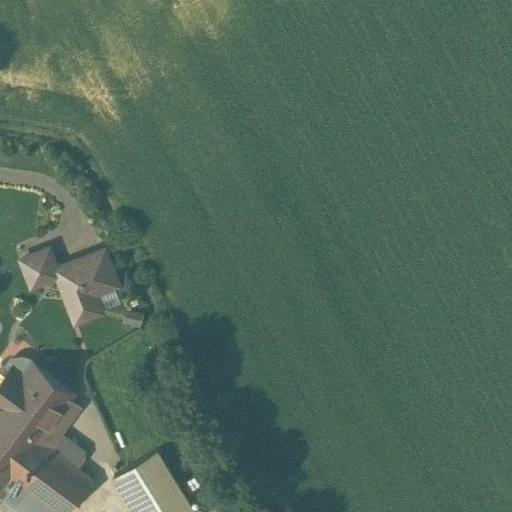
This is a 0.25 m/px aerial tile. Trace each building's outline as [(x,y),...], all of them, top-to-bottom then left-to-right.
[(48,246),(21,256),(31,283),(57,273),(54,266),(55,265),(48,246)] [(55,265),(54,266),(57,273),(75,319),(101,309),(94,291),(117,282),(104,247),(55,265)] [(31,358),(21,372),(11,364),(0,378),(0,407),(38,437),(74,390),(31,358)] [(38,437),(0,407),(0,496),(21,511),(65,511),(92,477),(38,437)] [(196,511),(156,447),(113,474),(136,511),(196,511)]
